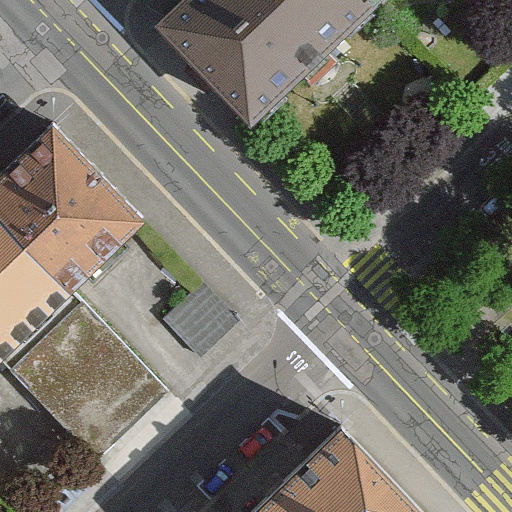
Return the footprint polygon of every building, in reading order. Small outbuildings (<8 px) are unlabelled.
[(172,0),(158,14),(247,108),(361,0),(172,0)] [(49,124),(0,170),(0,206),(71,281),(138,217),(49,124)] [(0,206),(0,348),(71,281),(0,206)] [(201,279),(163,315),(201,355),(239,319),(201,279)] [(71,281),(0,348),(0,355),(93,452),(169,382),(71,281)] [(420,511),(338,427),(249,511),(420,511)]
